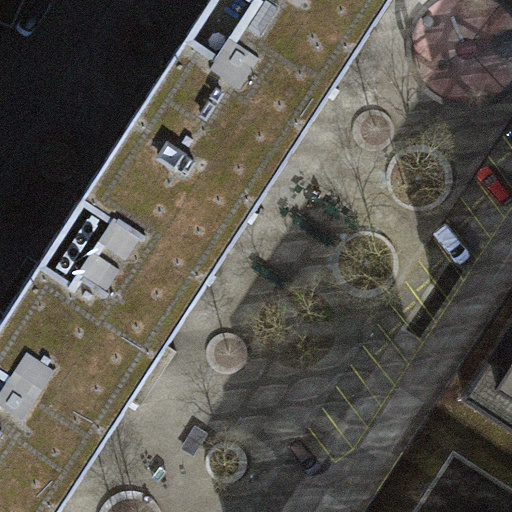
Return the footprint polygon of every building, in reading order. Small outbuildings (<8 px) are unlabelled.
[(0,0),(0,25),(5,28),(17,0),(0,0)] [(211,0),(112,151),(237,233),(390,0),(211,0)] [(163,344),(237,233),(112,151),(0,320),(0,511),(53,511),(130,397),(142,406),(177,353),(163,344)] [(511,305),(452,397),(511,436),(511,305)] [(376,511),(511,511),(511,436),(452,397),(376,511)]
